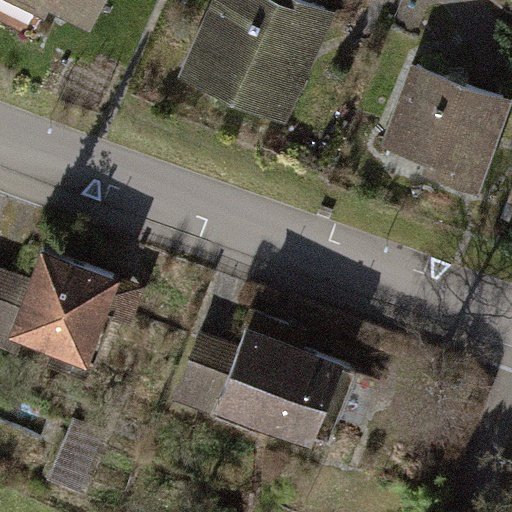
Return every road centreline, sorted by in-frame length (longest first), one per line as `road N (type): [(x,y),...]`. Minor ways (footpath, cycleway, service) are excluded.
road 1 (residential): [(511,321),(0,132)]
road 2 (residential): [(454,511),(511,393)]
